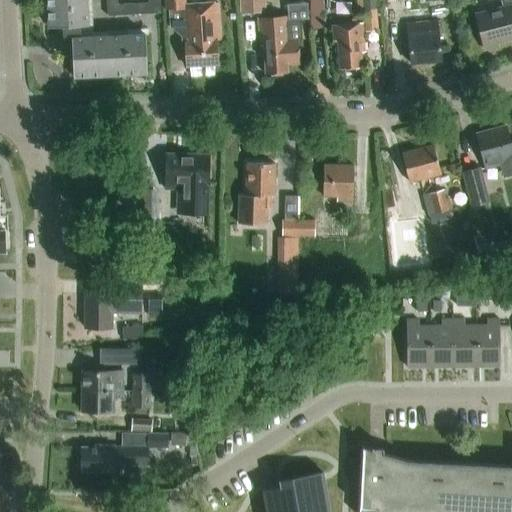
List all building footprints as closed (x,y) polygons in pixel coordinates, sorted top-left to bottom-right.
[(47,0),(49,27),(88,25),(86,0),(47,0)] [(115,5),(114,0),(104,0),(106,16),(158,13),(157,0),(146,0),(146,3),(115,5)] [(165,0),(166,9),(184,8),(183,0),(165,0)] [(264,0),(240,0),(241,14),(265,13),(264,0)] [(311,0),(313,26),(323,26),(321,0),(311,0)] [(376,31),(373,0),(355,0),(356,12),(362,11),(364,32),(376,31)] [(497,47),(496,44),(511,39),(511,0),(500,0),(502,8),(475,15),(485,51),(497,47)] [(185,5),(188,41),(184,41),(185,67),(217,65),(216,42),(221,41),(219,3),(185,5)] [(288,74),(287,67),(299,66),(298,43),(302,42),(300,21),(288,21),(288,17),(260,19),(261,31),(258,31),(259,47),(264,47),(266,76),(288,74)] [(412,63),(441,60),(437,21),(408,24),(412,63)] [(365,53),(364,39),(363,24),(333,26),(334,42),(338,41),(340,69),(342,69),(345,73),(359,72),(361,67),(363,67),(362,53),(365,53)] [(73,77),(147,73),(145,34),(71,38),(73,77)] [(511,143),(510,144),(506,127),(477,134),(485,169),(500,165),(503,174),(511,171),(511,143)] [(409,182),(441,174),(434,146),(402,154),(409,182)] [(209,155),(166,154),(165,190),(180,190),(180,214),(208,215),(209,155)] [(239,194),(237,222),(266,224),(267,207),(272,208),(272,195),(274,195),(275,164),(246,163),(245,195),(239,194)] [(352,202),(353,166),(323,165),(322,196),(336,197),(337,201),(352,202)] [(486,201),(478,170),(463,174),(471,205),(486,201)] [(422,195),(427,216),(448,211),(443,190),(422,195)] [(158,227),(158,191),(144,191),(144,227),(158,227)] [(282,237),(289,237),(297,237),(298,220),(282,220),(282,237)] [(314,237),(314,220),(298,220),(297,237),(314,237)] [(314,237),(332,237),(332,221),(314,220),(314,237)] [(491,239),(489,231),(477,234),(481,256),(508,251),(505,237),(491,239)] [(278,239),(277,293),(297,293),(298,239),(278,239)] [(142,315),(142,297),(143,286),(111,286),(111,296),(85,295),(84,328),(111,329),(111,314),(142,315)] [(161,309),(161,296),(148,296),(148,309),(161,309)] [(476,326),(477,367),(500,367),(500,319),(488,319),(488,326),(476,326)] [(431,368),(431,326),(419,327),(419,320),(407,320),(407,368),(431,368)] [(431,368),(454,367),(453,320),(442,320),(442,326),(431,326),(431,368)] [(477,367),(476,326),(465,326),(465,320),(453,320),(454,367),(477,367)] [(82,391),(122,392),(122,387),(122,372),(82,372),(82,391)] [(150,390),(150,376),(133,375),(133,390),(150,390)] [(149,409),(150,390),(133,390),(132,409),(149,409)] [(122,396),(122,392),(82,391),(82,411),(112,411),(113,396),(122,396)] [(150,419),(129,419),(129,432),(149,432),(150,419)] [(146,433),(146,448),(165,448),(165,433),(146,433)] [(183,433),(169,433),(169,446),(183,446),(183,433)] [(145,450),(131,449),(113,449),(113,447),(95,446),(95,449),(81,448),(81,472),(113,473),(113,464),(145,464),(145,450)] [(364,449),(364,458),(361,511),(511,511),(511,466),(409,461),(378,451),(363,447),(363,448),(364,449)] [(328,511),(322,478),(321,472),(279,480),(280,482),(285,481),(286,486),(261,491),(264,511),(328,511)]
